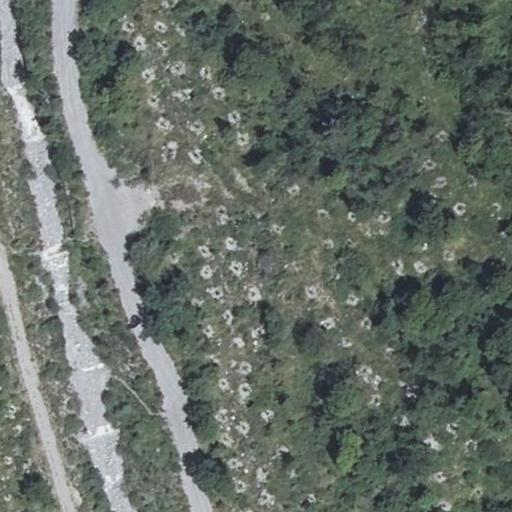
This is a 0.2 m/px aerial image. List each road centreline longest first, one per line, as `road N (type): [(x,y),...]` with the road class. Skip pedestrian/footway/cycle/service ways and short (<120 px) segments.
road 1 (track): [(59,0),(71,112),(176,409),(197,511)]
road 2 (track): [(0,250),(72,511)]
